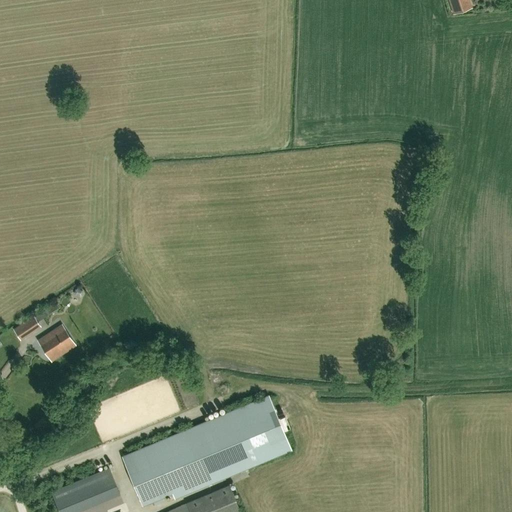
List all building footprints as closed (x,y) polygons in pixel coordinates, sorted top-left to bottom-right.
[(449,0),(454,13),(471,7),(468,0),(449,0)] [(34,316),(18,326),(14,329),(20,339),(40,326),(38,322),(48,315),(45,310),(34,317),(34,316)] [(38,341),(43,348),(51,361),(75,344),(63,325),(38,341)] [(268,394),(194,425),(122,456),(143,505),(173,492),(175,498),(291,449),(280,422),(284,421),(283,417),(278,419),(268,394)] [(21,422),(28,434),(48,422),(44,416),(32,424),(28,418),(21,422)] [(59,511),(75,511),(120,494),(109,468),(51,491),(59,511)] [(240,511),(229,484),(183,504),(165,511),(240,511)]
